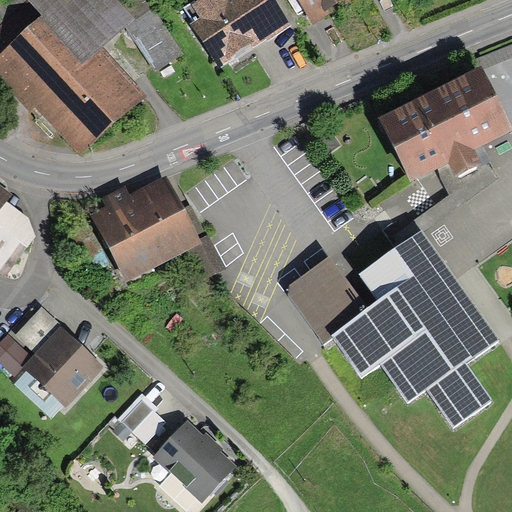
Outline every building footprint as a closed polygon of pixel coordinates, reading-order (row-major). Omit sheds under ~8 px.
[(79,155),(145,96),(103,45),(135,18),(118,0),(2,0),(0,2),(0,76),(31,111),(36,107),(79,155)] [(285,22),(270,0),(201,0),(186,10),(220,63),(247,46),(285,22)] [(298,0),(314,24),(351,0),(298,0)] [(156,69),(181,52),(153,10),(127,27),(156,69)] [(480,144),(507,130),(477,73),(379,125),(408,180),(430,168),(444,196),(461,187),(455,176),(488,159),(480,144)] [(91,215),(126,282),(200,244),(165,178),(129,197),(125,188),(104,199),(108,206),(91,215)] [(0,270),(4,273),(33,236),(28,218),(7,202),(13,195),(0,185),(0,270)] [(88,218),(71,228),(91,263),(108,253),(88,218)] [(417,233),(355,276),(376,306),(366,313),(327,258),(300,277),(299,275),(279,289),(320,347),(330,340),(356,377),(375,363),(403,403),(423,389),(449,427),(489,398),(465,364),(499,340),(455,278),(451,281),(417,233)] [(209,241),(193,248),(206,278),(223,271),(209,241)] [(25,365),(60,402),(97,368),(67,335),(63,339),(37,311),(14,333),(36,355),(25,365)] [(2,344),(0,346),(0,366),(14,382),(27,371),(2,344)] [(142,393),(117,420),(145,446),(167,421),(156,411),(159,408),(142,393)] [(189,511),(199,501),(203,505),(238,466),(188,421),(155,458),(172,473),(159,487),(186,511),(189,511)]
